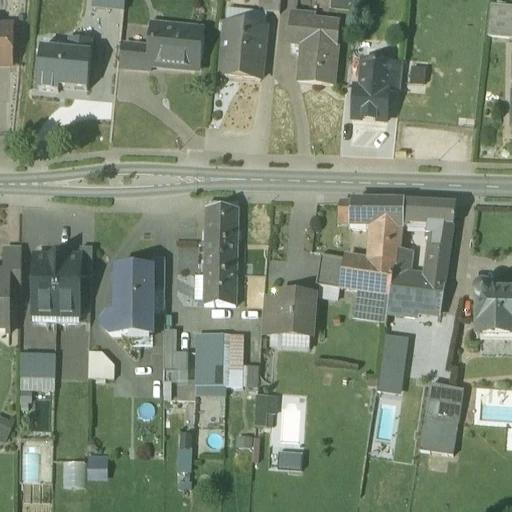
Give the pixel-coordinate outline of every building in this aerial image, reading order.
[(511,15),(511,1),(500,0),(488,0),(485,29),(510,31),(511,15)] [(319,17),(288,14),(286,35),(300,37),(296,76),(331,80),(337,15),(320,13),(319,17)] [(9,14),(0,14),(0,27),(8,27),(9,14)] [(263,20),(223,16),(218,69),(258,73),(263,20)] [(199,23),(151,19),(150,39),(148,59),(149,59),(196,63),(199,23)] [(0,27),(0,56),(8,57),(8,27),(0,27)] [(84,83),(91,34),(66,31),(65,43),(39,40),(34,82),(56,84),(57,80),(84,83)] [(150,39),(123,36),(121,62),(149,64),(149,59),(148,59),(150,39)] [(386,58),(360,56),(358,81),(352,81),(350,113),(383,115),(385,84),(384,83),(386,58)] [(401,59),(386,58),(384,83),(385,84),(398,84),(401,59)] [(351,194),(340,194),(337,194),(336,212),(347,213),(350,213),(351,194)] [(366,195),(351,194),(350,213),(347,213),(347,216),(369,218),(370,211),(365,211),(366,195)] [(402,196),(366,195),(365,211),(370,211),(369,218),(366,253),(366,255),(392,259),(393,259),(396,243),(399,220),(401,220),(401,214),(402,196)] [(411,196),(402,196),(401,214),(411,214),(411,196)] [(427,196),(411,196),(411,214),(425,216),(427,196)] [(455,198),(427,196),(425,216),(433,217),(428,259),(446,261),(455,198)] [(234,203),(204,202),(201,299),(232,300),(234,203)] [(90,240),(77,239),(76,251),(77,251),(77,269),(89,269),(90,240)] [(19,241),(1,241),(0,263),(0,264),(5,264),(5,281),(18,281),(19,241)] [(408,245),(396,243),(393,259),(407,262),(408,245)] [(341,251),(318,247),(314,276),(337,281),(341,251)] [(54,250),(31,250),(30,307),(53,308),(54,250)] [(76,251),(54,250),(53,308),(76,308),(77,269),(77,251),(76,251)] [(392,259),(366,255),(366,253),(358,251),(357,254),(341,251),(337,281),(358,283),(387,287),(388,287),(390,274),(392,259)] [(163,254),(150,254),(149,263),(150,263),(150,281),(162,281),(163,254)] [(407,262),(392,259),(390,274),(405,275),(406,268),(407,262)] [(446,261),(428,259),(427,270),(421,269),(417,303),(438,305),(446,261)] [(149,263),(113,262),(112,307),(105,307),(100,313),(100,320),(110,329),(149,330),(150,281),(150,263),(149,263)] [(421,269),(406,268),(405,275),(390,274),(388,287),(401,302),(400,308),(415,310),(417,303),(421,269)] [(474,290),(477,292),(476,330),(511,330),(511,287),(488,287),(488,284),(487,281),(485,278),(482,277),(479,277),(476,278),(474,281),(473,284),(473,287),(474,290)] [(387,287),(358,283),(354,307),(384,311),(387,287)] [(311,289),(278,286),(278,292),(276,329),(308,331),(311,289)] [(401,302),(388,287),(387,287),(384,311),(382,321),(397,323),(400,308),(401,302)] [(278,292),(262,290),(259,327),(276,329),(278,292)] [(238,326),(191,326),(191,379),(237,379),(238,326)] [(52,345),(18,344),(17,369),(52,369),(52,345)] [(101,346),(88,345),(87,371),(112,372),(114,359),(101,346)] [(453,381),(428,377),(423,409),(447,413),(453,381)] [(412,437),(400,435),(397,450),(410,452),(412,437)] [(103,451),(83,451),(83,471),(103,472),(103,451)]
